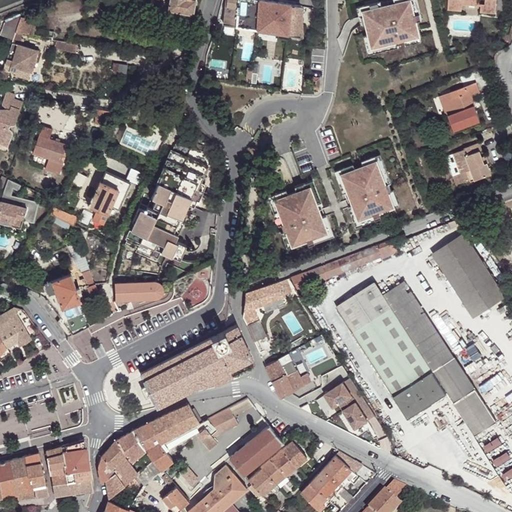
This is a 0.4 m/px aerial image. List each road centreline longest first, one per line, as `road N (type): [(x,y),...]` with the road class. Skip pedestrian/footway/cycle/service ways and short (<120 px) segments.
road 1 (residential): [(213,0),(191,94),(201,120),(229,148),(218,301),(209,315),(84,375)]
road 2 (residential): [(511,186),(242,289),(237,318),(258,363),(257,392)]
road 3 (residential): [(103,426),(187,397),(257,392)]
road 4 (residential): [(257,392),(396,467)]
road 5 (residential): [(84,375),(38,306),(0,293)]
